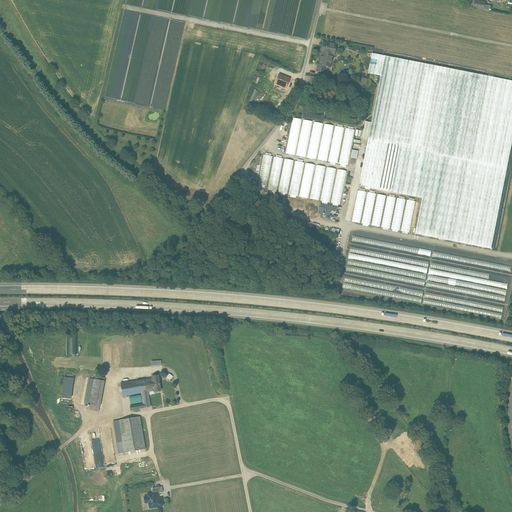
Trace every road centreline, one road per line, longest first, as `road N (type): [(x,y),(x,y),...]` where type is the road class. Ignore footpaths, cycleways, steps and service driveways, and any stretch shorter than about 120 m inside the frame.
road 1 (motorway): [(0,302),(239,311),(511,351)]
road 2 (motorway): [(511,338),(298,304),(0,289)]
road 3 (track): [(0,497),(84,426),(222,398),(242,468)]
road 4 (track): [(318,7),(511,46)]
road 5 (track): [(123,6),(310,43)]
road 6 (track): [(250,511),(242,468),(368,511)]
road 7 (track): [(147,411),(152,452),(168,486),(243,475)]
road 8 (track): [(182,405),(170,370),(134,372),(112,381),(114,415)]
road 9 (track): [(243,168),(275,204),(319,223),(345,230),(346,224)]
road 10 (track): [(295,99),(218,202)]
